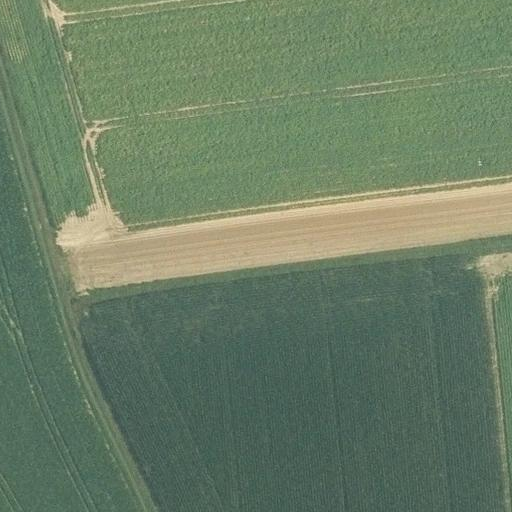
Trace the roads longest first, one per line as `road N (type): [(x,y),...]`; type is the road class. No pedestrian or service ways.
road 1 (track): [(150,511),(67,330),(0,84)]
road 2 (track): [(511,246),(62,307)]
